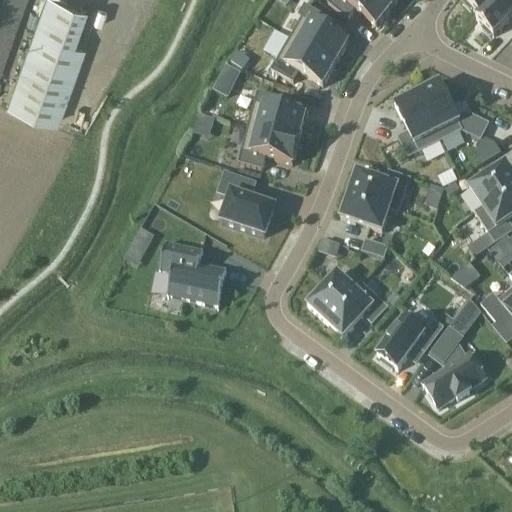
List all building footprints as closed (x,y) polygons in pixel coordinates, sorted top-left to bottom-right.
[(0,0),(0,69),(24,0),(0,0)] [(56,0),(46,0),(8,106),(58,124),(84,51),(73,46),(86,10),(56,0)] [(392,11),(378,0),(332,0),(327,7),(347,23),(354,13),(376,30),(391,11),(391,12),(392,11)] [(378,0),(392,11),(400,0),(378,0)] [(464,3),(462,6),(470,14),(472,12),(479,18),(475,22),(476,22),(498,0),(464,0),(462,2),(464,3)] [(511,0),(498,0),(476,22),(484,31),(482,33),(489,40),(491,38),(493,39),(511,20),(511,0)] [(302,20),(289,42),(335,68),(347,47),(302,20)] [(335,68),(289,42),(270,74),(292,87),(298,76),(322,90),(335,68)] [(438,87),(416,98),(440,146),(461,135),(480,144),(489,127),(467,116),(456,122),(438,87)] [(256,95),(247,131),(298,144),(299,143),(298,143),(304,120),(278,113),(281,101),(256,95)] [(399,107),(394,109),(407,135),(397,141),(407,162),(440,146),(416,98),(412,100),(411,97),(397,104),(399,107)] [(292,168),(298,144),(247,131),(238,167),(262,173),(265,161),(292,168)] [(130,143),(121,144),(125,165),(134,163),(130,143)] [(468,192),(481,211),(482,212),(511,191),(511,178),(505,167),(468,192)] [(356,176),(348,199),(389,213),(389,214),(398,217),(410,182),(388,174),(384,185),(356,176)] [(225,177),(218,197),(230,201),(221,226),(264,241),(274,212),(249,204),(255,187),(225,177)] [(449,200),(459,194),(454,187),(444,194),(449,200)] [(511,221),(511,191),(482,212),(481,211),(473,217),(494,248),(511,236),(511,231),(508,225),(511,221)] [(348,199),(340,222),(381,237),(389,214),(389,213),(348,199)] [(385,238),(381,249),(389,252),(393,240),(385,238)] [(488,255),(499,268),(511,256),(511,246),(507,240),(488,255)] [(388,251),(365,244),(361,256),(383,263),(388,251)] [(165,247),(159,277),(160,277),(161,276),(172,278),(167,301),(168,302),(168,300),(217,311),(216,312),(218,312),(226,274),(224,274),(224,275),(199,270),(203,255),(201,255),(201,256),(166,249),(167,247),(165,247)] [(336,277),(307,309),(325,326),(354,294),(354,293),(336,277)] [(354,294),(325,326),(343,343),(363,321),(371,330),(388,312),(389,313),(400,302),(393,295),(382,307),(360,286),(354,293),(354,294)] [(493,298),(480,309),(495,327),(508,317),(511,321),(511,292),(498,304),(493,298)] [(382,344),(386,347),(377,359),(381,362),(379,365),(391,374),(393,371),(397,374),(415,350),(424,357),(443,332),(433,324),(428,331),(408,316),(396,333),(393,330),(382,344)] [(467,394),(485,383),(469,358),(464,361),(457,350),(462,342),(448,332),(447,335),(430,358),(443,368),(443,367),(447,372),(422,388),(437,413),(455,402),(457,404),(469,396),(467,394)]
